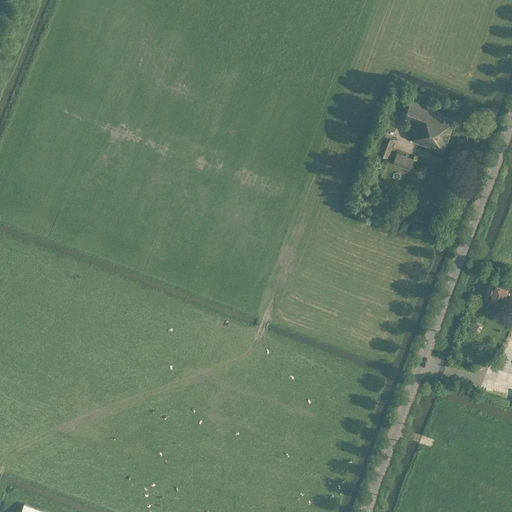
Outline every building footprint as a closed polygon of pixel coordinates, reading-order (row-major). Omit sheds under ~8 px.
[(445,147),(456,116),(412,100),(407,114),(418,118),(415,125),(417,125),(414,136),(445,147)] [(372,146),(391,153),(398,134),(379,128),(372,146)] [(399,146),(394,158),(412,164),(416,153),(399,146)] [(511,282),(497,276),(489,296),(504,302),(505,300),(511,301),(511,283),(511,282)] [(25,500),(20,511),(56,511),(48,509),(25,500)]
